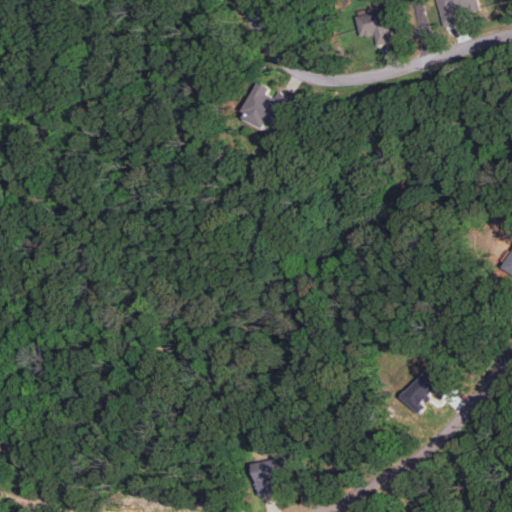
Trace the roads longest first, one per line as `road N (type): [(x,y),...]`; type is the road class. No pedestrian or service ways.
road 1 (residential): [(0,477),(68,511),(357,499),(454,434),(511,356)]
road 2 (residential): [(511,33),(364,81),(314,79),(282,59),(240,0)]
road 3 (residential): [(114,0),(86,127),(53,165)]
